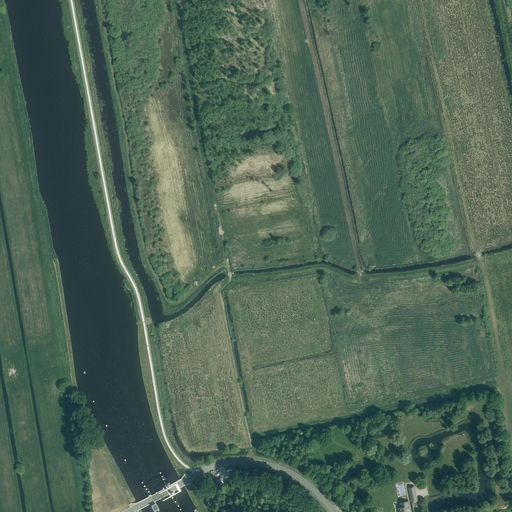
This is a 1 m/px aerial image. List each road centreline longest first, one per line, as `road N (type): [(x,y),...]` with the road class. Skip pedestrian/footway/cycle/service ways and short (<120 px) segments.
road 1 (track): [(361,278),(301,0)]
road 2 (track): [(225,265),(174,0)]
road 3 (track): [(501,384),(246,431)]
road 4 (track): [(361,278),(482,266),(501,384)]
road 5 (unclassified): [(128,511),(233,462),(286,471),(335,511)]
road 6 (track): [(253,462),(217,291),(231,277),(225,265)]
road 7 (track): [(230,280),(317,268),(361,278)]
